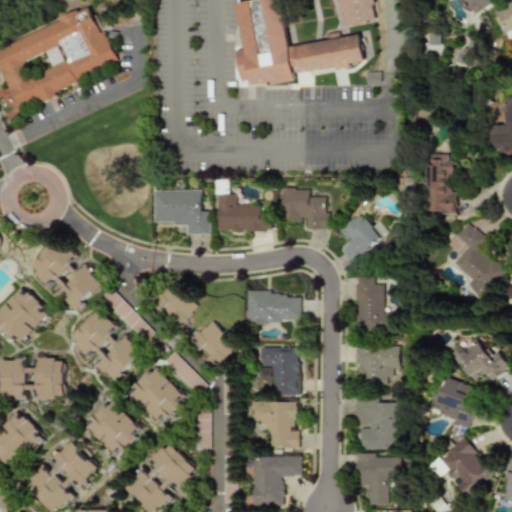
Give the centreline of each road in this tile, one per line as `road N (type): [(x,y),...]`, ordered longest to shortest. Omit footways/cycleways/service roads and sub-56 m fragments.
road 1 (residential): [(153,256),(298,254),(327,269),(329,511)]
road 2 (residential): [(47,215),(55,198),(49,181),(32,173),(14,179),(6,195),(12,213),(29,221),(47,215)]
